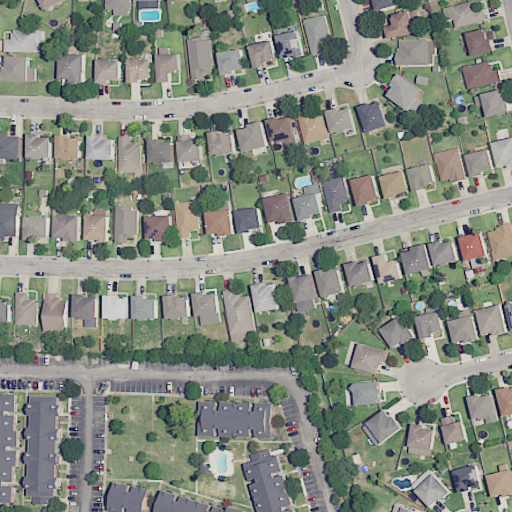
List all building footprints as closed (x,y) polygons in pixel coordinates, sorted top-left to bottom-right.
[(41,0),(65,0),(57,4),(57,5),(55,6),(53,11),(46,8),(41,0)] [(108,0),(133,0),(133,8),(131,9),(131,15),(117,15),(117,9),(108,9),(108,0)] [(160,0),(137,0),(138,9),(160,9),(160,0)] [(399,0),(401,5),(379,10),(377,0),(399,0)] [(444,8),(475,1),(476,5),(478,4),(479,11),(486,9),(489,20),(457,27),(455,19),(447,21),(444,8)] [(395,15),(419,10),(423,26),(417,27),(418,32),(393,38),(390,26),(397,25),(395,15)] [(304,20),(327,14),(333,39),(328,41),(329,45),(324,46),(325,53),(313,56),(304,20)] [(471,33),(491,29),(493,40),(496,39),(498,50),(476,55),(471,33)] [(15,30),(39,30),(39,31),(46,31),(45,40),(38,40),(38,53),(6,52),(6,40),(12,40),(13,33),(15,33),(15,30)] [(280,35),(301,30),(307,53),(286,58),(280,35)] [(190,38),(202,37),(202,41),(212,40),(216,66),(211,67),(212,71),(205,72),(206,78),(195,80),(190,38)] [(253,45),(276,39),(280,58),(278,59),(278,60),(275,61),(276,65),(258,69),(253,45)] [(403,40),(439,39),(439,54),(431,54),(432,64),(400,65),(400,49),(403,49),(403,40)] [(161,54),(163,54),(163,48),(171,48),(172,55),(182,54),(183,72),(176,73),(176,82),(162,82),(161,54)] [(221,51),(245,48),(247,67),(237,69),(237,73),(225,75),(221,51)] [(64,54),(88,54),(88,61),(94,61),(94,66),(91,66),(91,68),(87,68),(87,83),(74,83),(74,77),(64,77),(64,54)] [(10,56),(31,56),(31,68),(38,68),(38,83),(5,82),(5,71),(7,71),(7,66),(10,66),(10,56)] [(100,59),(125,60),(124,80),(112,79),(112,83),(100,82),(100,59)] [(133,59),(156,60),(155,79),(144,78),(144,82),(132,81),(133,59)] [(465,67),(493,61),(494,70),(503,69),(505,82),(469,90),(465,67)] [(394,84),(404,72),(426,89),(418,98),(425,104),(416,116),(390,96),(397,87),(394,84)] [(486,93),(507,88),(511,112),(491,117),(486,93)] [(361,107),(373,103),(374,105),(380,103),(381,104),(385,103),(392,125),(370,132),(361,107)] [(331,110),(342,107),(343,111),(353,109),(358,127),(336,132),(331,110)] [(299,111),(312,108),(312,110),(314,110),(315,113),(325,110),(332,138),(307,144),(299,111)] [(269,120),(282,117),(283,120),(294,117),(298,136),(274,142),(269,120)] [(242,130),(252,128),(252,124),(266,121),(271,147),(247,152),(242,130)] [(212,131),(226,129),(226,133),(236,132),(238,150),(225,152),(225,155),(219,156),(219,152),(215,153),(212,131)] [(0,132),(14,133),(14,136),(24,136),(23,158),(0,157),(0,132)] [(31,133),(44,133),(43,137),(54,138),(53,157),(42,156),(42,159),(32,159),(32,156),(30,156),(31,133)] [(91,134),(109,134),(109,140),(116,140),(116,159),(91,159),(91,134)] [(60,135),(73,135),(73,137),(82,137),(82,158),(71,158),(71,160),(62,160),(62,157),(60,157),(60,135)] [(181,136),(192,135),(192,141),(205,140),(206,161),(183,162),(181,136)] [(121,137),(133,137),(133,143),(140,143),(140,146),(142,146),(142,172),(121,172),(121,137)] [(152,139),(165,138),(165,143),(176,142),(176,161),(163,162),(163,165),(153,165),(152,139)] [(495,143),(511,138),(511,164),(501,167),(495,143)] [(437,153),(461,148),(468,178),(456,181),(456,179),(444,181),(437,153)] [(470,155),(492,149),(497,168),(491,169),(492,174),(476,177),(470,155)] [(413,169),(435,164),(439,181),(437,182),(438,184),(418,189),(413,169)] [(385,176),(408,170),(413,190),(401,193),(402,195),(391,198),(385,176)] [(355,179),(377,173),(383,196),(379,197),(379,199),(373,201),(374,204),(362,206),(355,179)] [(326,182),(346,178),(351,199),(348,200),(349,202),(341,204),(343,209),(333,211),(326,182)] [(291,193),(298,221),(285,224),(284,220),(274,223),(268,198),(291,193)] [(299,199),(320,194),(325,212),(314,214),(315,217),(305,220),(299,199)] [(179,205),(198,203),(200,228),(198,228),(198,230),(191,230),(192,236),(182,237),(179,205)] [(118,206),(128,206),(127,210),(139,211),(139,234),(136,234),(136,238),(129,238),(129,242),(118,242),(118,206)] [(240,211),(262,207),(265,226),(254,228),(255,231),(243,233),(240,211)] [(211,212),(235,209),(238,234),(224,235),(224,232),(213,234),(211,212)] [(0,211),(22,212),(22,236),(10,236),(10,238),(0,238),(0,211)] [(59,215),(83,215),(82,240),(69,240),(69,237),(58,236),(59,215)] [(90,215),(112,216),(111,242),(98,241),(98,239),(90,239),(90,215)] [(149,216),(175,215),(176,240),(160,241),(160,238),(150,238),(149,216)] [(29,217),(52,217),(51,238),(40,237),(40,240),(29,239),(29,217)] [(490,232),(498,231),(497,228),(501,227),(500,225),(511,223),(511,256),(497,260),(490,232)] [(464,237),(477,234),(477,232),(485,230),(491,255),(486,257),(488,263),(477,266),(475,258),(470,259),(464,237)] [(433,243),(446,240),(447,242),(457,240),(462,259),(448,262),(448,264),(439,266),(433,243)] [(407,252),(415,250),(414,247),(429,244),(435,268),(411,273),(407,252)] [(376,256),(390,253),(393,262),(398,260),(399,263),(402,262),(406,279),(383,284),(376,256)] [(349,263),(361,260),(362,265),(373,262),(377,280),(355,285),(349,263)] [(320,271),(332,268),(333,269),(338,268),(338,271),(341,270),(346,292),(335,294),(331,299),(326,295),(320,271)] [(293,278),(302,275),(303,277),(316,274),(322,297),(315,299),(317,307),(302,311),(293,278)] [(255,284),(268,282),(269,285),(275,284),(276,286),(278,286),(282,309),(259,312),(255,284)] [(225,291),(238,289),(239,292),(242,292),(243,297),(252,296),(257,331),(248,332),(249,340),(233,342),(225,291)] [(196,293),(209,291),(210,295),(219,294),(222,322),(203,324),(202,317),(198,317),(196,293)] [(19,293),(29,294),(29,299),(36,299),(36,302),(40,302),(40,326),(19,325),(19,293)] [(46,293),(60,294),(60,297),(64,297),(64,300),(69,300),(69,325),(65,325),(65,333),(45,333),(46,293)] [(78,294),(91,294),(91,297),(101,297),(101,317),(98,317),(98,327),(89,326),(89,317),(77,317),(78,294)] [(109,295),(121,295),(121,298),(129,298),(129,300),(131,300),(131,317),(109,317),(109,295)] [(169,296),(181,295),(181,297),(189,297),(189,300),(192,300),(193,318),(189,318),(190,325),(182,326),(181,319),(171,320),(169,296)] [(137,296),(149,296),(149,298),(160,298),(160,319),(137,319),(137,296)] [(0,298),(3,298),(3,301),(11,302),(11,304),(13,304),(13,322),(0,322),(0,298)] [(480,310),(505,304),(511,332),(499,336),(498,331),(487,334),(480,310)] [(420,316),(428,314),(427,308),(441,305),(446,327),(444,328),(444,331),(441,332),(442,337),(434,339),(433,336),(425,338),(420,316)] [(453,321),(462,319),(460,311),(475,307),(484,340),(470,344),(469,339),(459,341),(453,321)] [(385,329),(405,315),(419,336),(407,344),(405,340),(396,346),(385,329)] [(355,366),(363,342),(391,351),(387,365),(384,364),(380,374),(355,366)] [(353,387),(357,383),(385,380),(386,394),(384,394),(384,401),(382,401),(382,403),(360,405),(359,391),(353,387)] [(502,389),(511,386),(511,415),(508,416),(502,389)] [(0,391),(21,392),(18,502),(0,501),(0,391)] [(35,394),(64,395),(61,502),(32,501),(35,394)] [(471,397),(483,394),(484,397),(495,394),(500,414),(477,420),(471,397)] [(203,435),(204,400),(278,402),(276,437),(203,435)] [(388,408),(395,417),(397,416),(406,428),(378,449),(362,427),(388,408)] [(443,418),(457,415),(459,423),(466,421),(471,439),(451,444),(447,427),(445,427),(443,418)] [(415,423),(428,425),(427,428),(438,430),(434,450),(410,446),(415,423)] [(300,511),(262,511),(248,463),(282,453),(300,511)] [(458,469),(480,464),(485,484),(473,486),(474,489),(463,492),(458,469)] [(491,475),(503,472),(501,466),(510,464),(511,470),(511,469),(511,496),(508,497),(508,493),(496,496),(491,475)] [(414,484),(431,468),(454,492),(444,502),(442,499),(434,506),(414,484)] [(124,511),(111,509),(118,481),(154,489),(149,511),(124,511)] [(159,511),(166,489),(234,511),(235,507),(249,511),(248,511),(159,511)]
